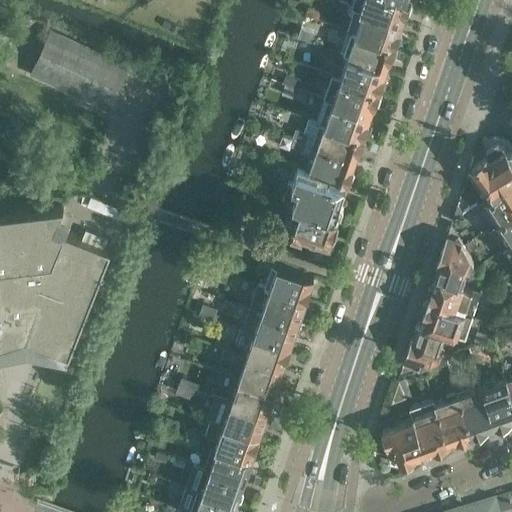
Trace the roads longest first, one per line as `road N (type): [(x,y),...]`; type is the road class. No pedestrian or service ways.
road 1 (secondary): [(352,376),(454,79)]
road 2 (secondary): [(352,376),(300,511)]
road 3 (secondary): [(323,511),(352,376)]
road 4 (residential): [(383,511),(511,461)]
